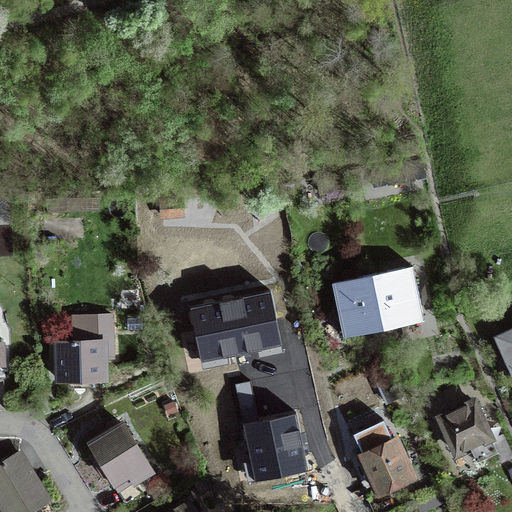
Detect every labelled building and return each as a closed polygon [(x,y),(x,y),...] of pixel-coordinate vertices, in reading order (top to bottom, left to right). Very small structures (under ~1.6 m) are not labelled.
[(372,169),(376,187),(423,178),(419,159),(372,169)] [(318,181),(322,194),(347,187),(343,175),(318,181)] [(277,204),(275,193),(261,195),(262,206),(277,204)] [(66,200),(47,200),(47,210),(66,210),(66,200)] [(182,201),(163,201),(163,215),(183,215),(182,201)] [(413,266),(376,273),(387,327),(424,319),(413,266)] [(387,327),(376,273),(332,282),(344,336),(387,327)] [(281,343),(270,290),(190,306),(201,360),(281,343)] [(113,314),(74,315),(75,340),(60,341),(61,380),(103,379),(103,357),(114,357),(113,314)] [(511,333),(501,338),(511,361),(511,333)] [(250,379),(235,383),(243,420),(258,416),(250,379)] [(482,417),(474,401),(440,416),(457,452),(470,446),(477,461),(496,452),(501,461),(511,455),(511,453),(503,434),(492,439),(486,426),(487,423),(484,418),(482,417)] [(296,411),(243,422),(255,479),(308,468),(296,411)] [(353,435),(377,489),(392,482),(411,473),(387,419),(353,435)] [(90,445),(126,502),(144,491),(136,477),(151,468),(124,424),(90,445)] [(0,500),(7,511),(28,511),(49,499),(19,451),(0,462),(0,461),(0,500)] [(392,482),(377,489),(365,494),(373,511),(385,511),(402,505),(392,482)] [(438,491),(415,501),(419,510),(446,498),(438,491)] [(197,511),(191,501),(176,510),(177,511),(197,511)]
